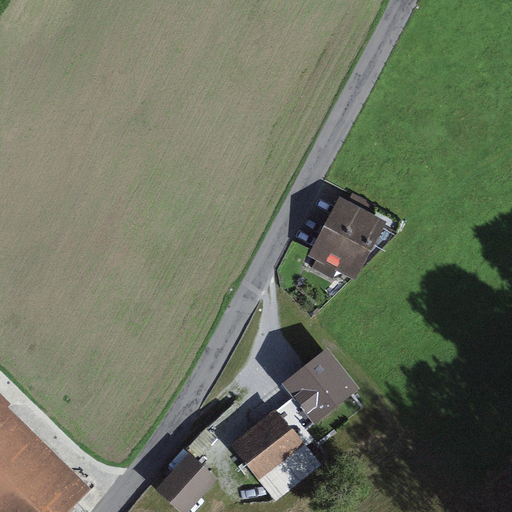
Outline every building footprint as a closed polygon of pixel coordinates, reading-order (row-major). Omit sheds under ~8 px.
[(387,222),(343,200),(315,259),(359,280),(387,222)] [(328,360),(290,390),(315,421),(352,392),(328,360)] [(0,511),(58,511),(91,477),(0,391),(0,511)] [(275,417),(237,447),(259,476),(296,445),(275,417)] [(190,460),(161,494),(181,511),(184,511),(213,479),(190,460)]
